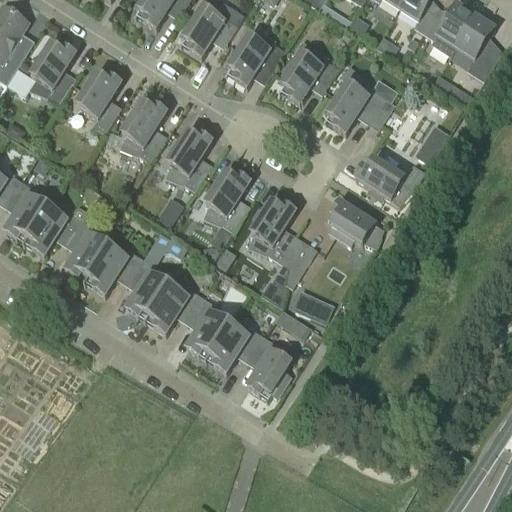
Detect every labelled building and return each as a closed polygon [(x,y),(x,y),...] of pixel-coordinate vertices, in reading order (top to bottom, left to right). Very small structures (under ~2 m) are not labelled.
[(180,20),(194,0),(142,0),(134,13),(139,16),(134,23),(136,25),(137,23),(144,28),(143,28),(156,36),(170,15),(181,22),(181,21),(180,20)] [(206,0),(197,14),(202,17),(198,24),(194,21),(180,42),(184,45),(180,53),(181,54),(182,53),(189,57),(201,65),(215,43),(226,50),(226,49),(244,22),(209,0),(206,0)] [(261,0),(259,4),(273,13),(281,0),(261,0)] [(353,0),(350,5),(362,12),(369,2),(369,0),(353,0)] [(381,4),(400,16),(409,0),(369,0),(369,2),(379,8),(381,4)] [(414,34),(424,40),(439,17),(430,11),(437,0),(409,0),(400,16),(418,28),(414,34)] [(450,63),(456,55),(479,18),(467,11),(464,16),(456,11),(447,25),(438,20),(440,17),(439,17),(424,40),(434,46),(431,51),(450,63)] [(17,47),(28,30),(2,14),(0,17),(0,87),(7,92),(24,65),(11,57),(14,52),(14,48),(17,47)] [(491,26),(479,18),(456,55),(474,67),(467,77),(484,88),(501,60),(486,50),(495,36),(488,31),(491,26)] [(271,79),(272,78),(271,78),(283,57),(274,51),(275,50),(274,49),(269,57),(249,44),(244,53),(239,50),(225,72),(230,75),(225,82),(227,83),(228,82),(234,86),(247,94),(260,73),(271,79)] [(407,52),(414,56),(419,49),(412,45),(407,52)] [(57,48),(55,47),(51,54),(46,51),(32,73),(37,76),(31,84),(34,86),(29,98),(47,106),(48,104),(59,111),(72,91),(73,91),(74,90),(62,83),(76,61),(63,53),(56,49),(57,48)] [(324,97),(325,95),(324,95),(337,74),(328,69),(328,67),(327,67),(322,75),(302,62),(297,70),(292,67),(278,89),(283,92),(278,99),(280,100),(281,99),(287,103),(287,104),(300,112),(313,90),(324,97)] [(119,119),(107,112),(121,90),(109,82),(102,78),(103,77),(101,76),(96,83),(92,80),(78,102),(82,105),(77,113),(97,126),(92,134),(93,135),(94,133),(104,140),(117,120),(118,121),(119,119)] [(333,133),(345,141),(359,119),(370,126),(384,105),(373,98),(374,96),(359,83),(350,92),(348,91),(342,99),(338,96),(324,118),(328,121),(324,128),(326,129),(326,128),(333,133)] [(163,149),(164,149),(165,148),(153,141),(167,119),(154,111),(147,107),(148,106),(146,105),(142,112),(137,109),(123,131),(128,134),(122,142),(125,144),(120,156),(138,164),(139,162),(150,169),(163,149)] [(380,133),(394,111),(384,105),(370,126),(380,133)] [(10,129),(5,137),(18,146),(23,137),(10,129)] [(425,146),(440,156),(449,142),(434,132),(425,146)] [(208,178),(209,178),(210,177),(199,170),(213,149),(200,141),(193,137),(194,135),(192,134),(188,141),(183,138),(169,160),(173,163),(168,171),(170,173),(165,185),(184,193),(184,192),(195,198),(208,178)] [(413,171),(403,186),(396,182),(399,177),(378,163),(375,168),(367,163),(366,165),(367,166),(363,173),(363,172),(355,185),(399,213),(413,199),(426,179),(424,178),(413,171)] [(0,204),(8,210),(22,189),(4,177),(0,173),(0,204)] [(246,218),(247,219),(248,218),(237,211),(250,189),(238,181),(231,177),(231,176),(230,175),(225,182),(220,179),(207,201),(211,204),(206,212),(208,214),(203,226),(221,234),(222,232),(233,239),(246,218)] [(88,177),(84,186),(94,190),(97,183),(95,180),(88,177)] [(8,210),(19,216),(5,238),(17,246),(24,250),(23,252),(24,252),(53,206),(50,204),(40,200),(22,189),(8,210)] [(282,240),(285,236),(296,218),(283,210),(283,211),(276,206),(277,205),(275,204),(271,211),(266,208),(252,230),(257,233),(251,241),(254,243),(249,255),(267,263),(268,261),(279,268),(292,247),(282,240)] [(32,256),(44,264),(58,242),(69,249),(83,227),(65,216),(56,208),(53,206),(24,252),(25,251),(32,256)] [(376,256),(384,237),(339,208),(331,221),(332,221),(327,228),(326,227),(325,229),(332,233),(329,238),(351,252),(354,247),(363,253),(364,251),(376,256)] [(163,218),(157,229),(168,236),(174,225),(163,218)] [(85,289),(84,290),(85,291),(109,253),(89,241),(94,234),(83,227),(69,249),(79,255),(65,277),(78,285),(85,289)] [(156,240),(154,258),(178,260),(180,243),(156,240)] [(314,261),(292,247),(279,268),(289,275),(286,291),(292,295),(314,261)] [(212,270),(220,257),(212,252),(204,254),(199,262),(212,270)] [(92,295),(105,303),(119,281),(129,287),(143,266),(132,259),(128,266),(109,253),(85,291),(86,290),(93,294),(92,295)] [(220,262),(214,271),(225,278),(231,269),(220,262)] [(175,284),(174,283),(168,292),(150,280),(154,273),(143,266),(129,287),(140,294),(126,316),(138,324),(139,324),(145,328),(145,329),(175,284)] [(153,333),(166,341),(180,320),(190,326),(204,305),(186,294),(177,286),(175,284),(145,329),(146,330),(147,329),(153,333)] [(327,330),(336,309),(301,294),(292,315),(327,330)] [(282,316),(283,316),(285,302),(279,298),(272,309),(282,316)] [(206,367),(205,368),(206,368),(235,323),(232,321),(221,316),(204,305),(190,326),(200,333),(186,355),(199,363),(206,367)] [(293,324),(282,317),(275,328),(282,333),(289,331),(293,324)] [(206,368),(206,369),(207,368),(214,372),(226,380),(240,358),(251,365),(264,344),(247,332),(238,324),(235,323),(206,368)] [(290,370),(288,369),(294,357),(276,349),(275,350),(264,344),(251,365),(261,372),(247,394),(259,402),(260,401),(267,406),(266,407),(267,408),(271,400),(276,403),(290,382),(285,379),(290,370)]
